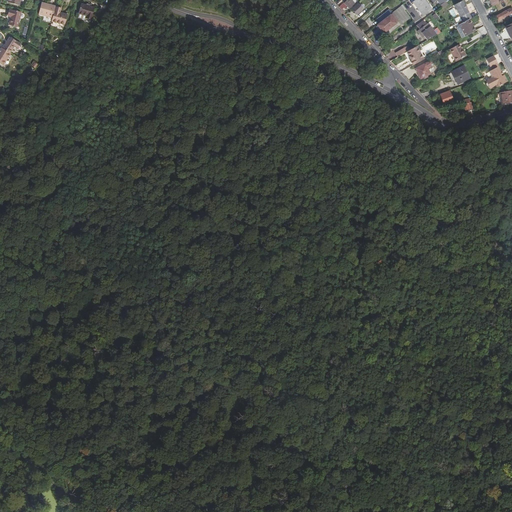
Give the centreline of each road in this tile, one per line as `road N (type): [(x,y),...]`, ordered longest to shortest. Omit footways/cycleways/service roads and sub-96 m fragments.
road 1 (residential): [(511,113),(447,127),(381,88)]
road 2 (residential): [(381,88),(260,38)]
